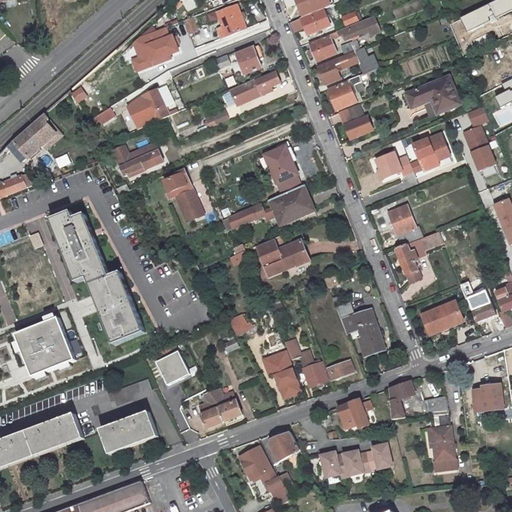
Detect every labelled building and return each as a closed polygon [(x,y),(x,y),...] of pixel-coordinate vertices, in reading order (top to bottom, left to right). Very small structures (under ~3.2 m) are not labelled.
[(294,0),(298,8),(318,0),(323,0),(327,9),(343,3),(341,0),(294,0)] [(239,6),(220,13),(225,27),(219,29),(223,39),(248,29),(239,6)] [(303,19),(291,24),(295,33),(306,28),(309,36),(331,27),(325,12),(303,21),(303,19)] [(355,15),(344,19),(348,28),(358,24),(355,15)] [(194,17),(186,20),(191,31),(198,28),(194,17)] [(374,18),(339,32),(341,38),(343,37),(345,41),(368,32),(370,36),(380,32),(374,18)] [(132,61),(138,74),(183,55),(171,27),(133,43),(140,58),(132,61)] [(330,37),(311,45),(318,62),(337,54),(330,37)] [(213,42),(199,47),(203,57),(216,51),(213,42)] [(355,42),(341,47),(345,56),(359,51),(355,42)] [(260,46),(239,55),(247,75),(264,68),(260,60),(265,58),(260,46)] [(355,70),(353,65),(363,61),(359,51),(345,56),(319,67),(326,85),(342,79),(339,71),(346,68),(348,72),(355,70)] [(226,60),(216,64),(220,74),(230,70),(226,60)] [(376,63),(358,70),(361,77),(370,74),(379,70),(376,63)] [(269,88),(281,83),(277,72),(258,81),(257,79),(232,90),(239,105),(271,91),(269,88)] [(370,74),(361,77),(364,85),(373,81),(370,74)] [(429,101),(428,98),(433,96),(440,113),(463,103),(452,75),(409,94),(414,107),(429,101)] [(350,82),(330,90),(338,111),(358,102),(350,82)] [(158,89),(145,96),(158,121),(172,114),(158,89)] [(78,103),(86,99),(82,92),(74,96),(78,103)] [(125,98),(99,115),(105,124),(132,106),(125,98)] [(360,103),(349,108),(351,114),(361,110),(362,109),(360,103)] [(474,128),(489,122),(484,108),(469,113),(474,128)] [(361,110),(351,114),(354,122),(365,117),(362,109),(361,110)] [(45,113),(14,141),(29,158),(55,135),(59,139),(64,135),(45,113)] [(218,126),(230,121),(226,113),(215,118),(218,126)] [(354,122),(346,125),(351,139),(373,130),(368,116),(365,117),(354,122)] [(482,170),(498,163),(482,126),(466,132),(482,170)] [(443,134),(415,145),(422,161),(425,169),(426,171),(441,165),(440,161),(452,156),(443,134)] [(14,141),(7,147),(22,164),(29,158),(14,141)] [(127,166),(165,149),(163,146),(137,157),(133,148),(121,153),(127,166)] [(288,146),(266,155),(278,183),(283,195),(303,186),(299,175),(300,174),(288,146)] [(165,149),(127,166),(132,178),(136,176),(153,169),(154,171),(171,164),(165,149)] [(412,165),(409,157),(399,160),(396,153),(378,161),(382,170),(385,179),(403,172),(405,175),(415,172),(412,165)] [(415,172),(415,173),(425,169),(422,161),(412,165),(415,172)] [(153,169),(136,176),(137,179),(154,171),(153,169)] [(180,176),(168,181),(173,193),(179,191),(180,195),(177,196),(186,215),(193,212),(196,218),(206,213),(186,170),(178,173),(180,176)] [(13,179),(0,183),(0,198),(28,187),(24,175),(20,177),(19,174),(13,177),(13,179)] [(130,184),(120,189),(123,194),(133,190),(130,184)] [(297,189),(271,200),(282,224),(307,213),(297,189)] [(511,200),(511,198),(497,204),(505,224),(511,221),(511,200)] [(409,205),(391,213),(404,246),(418,240),(425,237),(420,225),(417,226),(409,205)] [(73,208),(53,217),(77,279),(89,275),(116,341),(147,328),(121,262),(109,266),(87,211),(76,215),(73,208)] [(253,209),(232,218),(235,228),(257,219),(253,209)] [(422,262),(420,256),(424,255),(426,254),(424,250),(446,241),(441,231),(425,237),(418,240),(404,246),(399,249),(410,275),(420,270),(418,264),(422,262)] [(276,238),(258,246),(271,277),(311,260),(303,240),(280,249),(276,238)] [(241,243),(228,248),(232,257),(234,256),(244,252),(241,243)] [(244,252),(234,256),(236,263),(247,258),(244,252)] [(509,289),(499,292),(507,312),(511,309),(511,271),(507,273),(511,284),(508,285),(509,289)] [(338,275),(328,279),(331,287),(342,283),(338,275)] [(471,288),(465,290),(468,297),(474,295),(471,288)] [(483,298),(473,302),(480,321),(499,314),(495,303),(487,307),(483,298)] [(455,330),(452,324),(465,319),(459,301),(425,314),(433,335),(446,330),(447,333),(455,330)] [(367,338),(361,340),(368,357),(389,349),(378,321),(373,323),(368,312),(359,315),(353,302),(339,308),(349,333),(363,327),(367,338)] [(374,309),(368,312),(373,323),(378,321),(374,309)] [(245,313),(233,318),(240,333),(242,332),(252,328),(250,324),(245,313)] [(33,377),(76,360),(59,317),(16,334),(33,377)] [(465,319),(452,324),(455,330),(468,325),(465,319)] [(252,328),(242,332),(246,341),(263,334),(259,324),(256,325),(255,322),(250,324),(252,328)] [(363,327),(357,330),(361,340),(367,338),(363,327)] [(224,345),(231,353),(241,345),(233,337),(224,345)] [(304,357),(297,340),(289,344),(295,360),(303,357),(314,387),(331,381),(324,363),(317,366),(313,354),(304,357)] [(171,383),(193,372),(182,350),(160,361),(171,383)] [(279,374),(287,397),(303,392),(289,353),(268,360),(274,376),(279,374)] [(353,361),(332,369),(335,379),(357,371),(353,361)] [(23,384),(25,369),(21,369),(21,371),(13,370),(11,383),(23,384)] [(150,378),(111,392),(114,403),(154,389),(150,378)] [(413,382),(390,390),(391,403),(399,400),(417,393),(413,382)] [(504,384),(485,386),(485,390),(476,391),(478,412),(507,408),(504,384)] [(219,385),(213,387),(223,407),(227,420),(245,413),(237,392),(225,397),(219,385)] [(213,387),(206,390),(212,402),(205,404),(208,412),(204,413),(209,427),(227,420),(223,407),(213,387)] [(363,399),(341,407),(349,428),(362,424),(363,427),(372,424),(368,410),(374,408),(371,401),(365,403),(363,399)] [(399,400),(391,403),(393,422),(406,421),(399,400)] [(434,418),(451,416),(448,400),(426,405),(427,418),(434,418)] [(152,410),(102,428),(110,451),(159,433),(152,410)] [(451,416),(434,418),(436,432),(439,431),(442,448),(439,448),(443,471),(464,467),(457,431),(451,416)] [(76,417),(0,443),(0,469),(84,439),(76,417)] [(293,433),(273,439),(272,444),(282,461),(302,450),(293,433)] [(338,453),(324,457),(325,462),(326,466),(329,479),(343,475),(344,479),(395,468),(390,446),(376,449),(377,453),(362,456),(361,452),(339,457),(338,453)] [(255,450),(242,457),(254,479),(272,469),(267,459),(261,461),(255,450)] [(288,471),(282,475),(290,490),(293,497),(300,493),(288,471)] [(144,480),(55,511),(123,511),(152,502),(144,480)] [(290,490),(276,497),(281,506),(295,499),(293,497),(290,490)]
